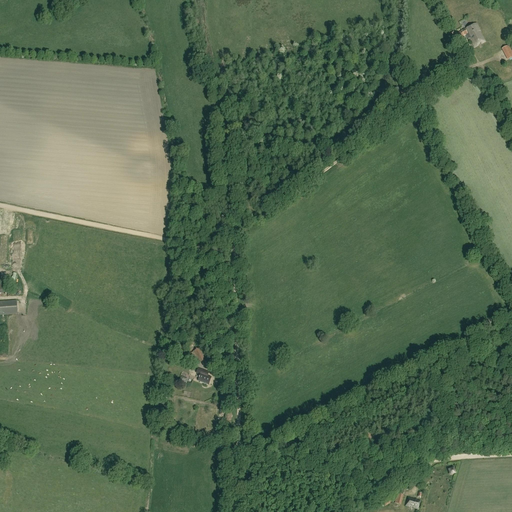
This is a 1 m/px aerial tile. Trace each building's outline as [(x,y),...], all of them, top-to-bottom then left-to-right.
[(456,35),(458,39),(466,35),(468,40),(470,39),(474,47),(478,45),(477,43),(480,41),(481,44),(485,41),(479,31),(480,31),(476,24),(456,35)] [(407,86),(399,89),(403,98),(411,94),(407,86)] [(400,99),(398,95),(396,92),(392,95),(393,98),(397,104),(400,102),(401,102),(400,99)] [(16,301),(3,302),(0,302),(0,315),(17,314),(16,301)] [(194,352),(198,360),(200,363),(205,360),(199,349),(194,352)] [(209,385),(211,378),(207,377),(209,372),(198,368),(197,374),(200,375),(198,381),(209,385)] [(395,503),(401,505),(404,495),(397,493),(395,503)] [(385,506),(391,502),(388,497),(382,500),(385,506)] [(413,508),(417,509),(420,501),(408,497),(407,500),(408,501),(407,503),(406,503),(405,506),(410,507),(410,506),(413,507),(413,508)]
